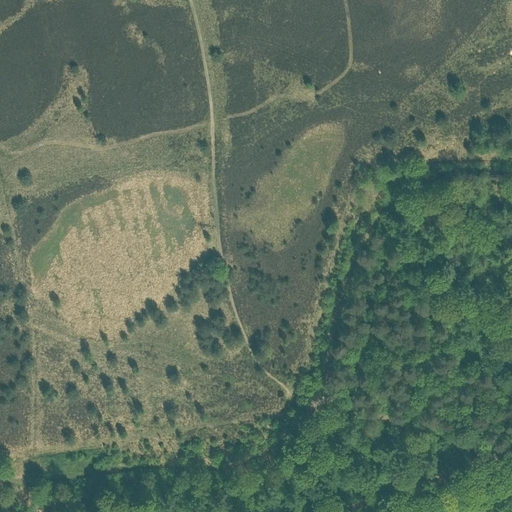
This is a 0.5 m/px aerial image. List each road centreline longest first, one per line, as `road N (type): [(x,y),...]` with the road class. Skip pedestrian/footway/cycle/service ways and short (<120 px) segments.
road 1 (track): [(511,177),(435,181),(375,227),(342,275),(320,403)]
road 2 (track): [(511,462),(320,403)]
road 3 (track): [(346,511),(504,460)]
